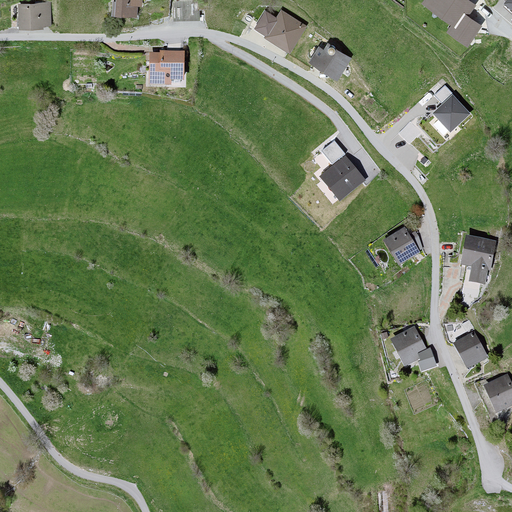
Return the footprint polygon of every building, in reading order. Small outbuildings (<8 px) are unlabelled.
[(138,0),(119,0),(119,14),(138,15),(138,0)] [(472,6),(462,0),(422,0),(420,3),(454,26),(450,32),(466,44),(477,27),(464,18),(472,6)] [(19,7),(19,27),(49,26),(49,6),(19,7)] [(268,13),(257,29),(288,49),(303,26),(281,12),(276,19),(268,13)] [(324,44),(312,63),(335,77),(347,58),(324,44)] [(182,57),(152,56),(151,84),(181,85),(182,57)] [(433,118),(450,135),(466,118),(449,101),(433,118)] [(339,202),(363,182),(333,145),(322,154),(334,169),(321,180),(339,202)] [(405,228),(386,240),(399,261),(418,249),(405,228)] [(495,240),(466,235),(462,262),(474,264),(471,278),(488,281),(495,240)] [(435,365),(415,329),(395,340),(408,363),(419,359),(423,369),(435,365)] [(456,342),(468,365),(485,356),(472,333),(456,342)] [(484,387),(495,410),(511,401),(511,388),(506,377),(484,387)]
